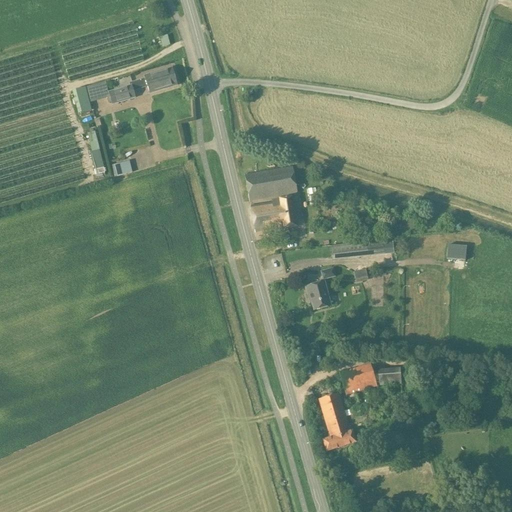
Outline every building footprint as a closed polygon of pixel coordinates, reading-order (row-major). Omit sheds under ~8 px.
[(162,46),(169,44),(166,35),(159,37),(162,46)] [(132,85),(107,93),(110,106),(135,98),(133,91),(147,87),(149,93),(177,85),(172,68),(144,76),(146,81),(132,85)] [(91,111),(85,89),(72,92),(78,115),(91,111)] [(85,133),(96,175),(106,172),(95,130),(85,133)] [(112,164),(115,177),(122,175),(120,163),(112,164)] [(297,194),(297,193),(293,167),(244,175),(249,202),(297,194)] [(296,227),(291,197),(279,199),(279,200),(271,201),(272,202),(250,206),(255,233),(284,228),(284,229),(296,227)] [(332,247),(333,261),(367,257),(365,243),(332,247)] [(465,261),(466,248),(448,246),(446,259),(465,261)] [(332,269),(320,273),(323,281),(335,278),(332,269)] [(365,270),(353,273),(356,284),(367,281),(365,270)] [(330,306),(324,282),(305,287),(310,303),(312,303),(314,310),(330,306)] [(377,387),(371,364),(339,374),(346,396),(377,387)] [(401,384),(400,368),(378,369),(379,386),(401,384)] [(350,432),(346,421),(344,412),(338,394),(319,400),(330,438),(323,440),(326,451),(355,442),(352,431),(350,432)] [(351,420),(356,418),(366,415),(372,413),(369,405),(349,411),(351,420)]
